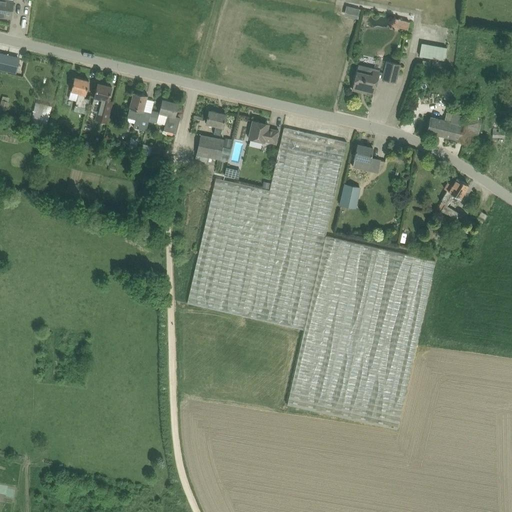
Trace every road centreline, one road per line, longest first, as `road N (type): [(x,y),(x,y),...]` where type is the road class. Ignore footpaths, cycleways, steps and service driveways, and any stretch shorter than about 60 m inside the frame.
road 1 (unclassified): [(511,199),(449,154),(196,85)]
road 2 (unclassified): [(169,300),(169,184),(196,85)]
road 3 (track): [(198,511),(177,461),(169,300)]
road 4 (unclassified): [(196,85),(0,39)]
